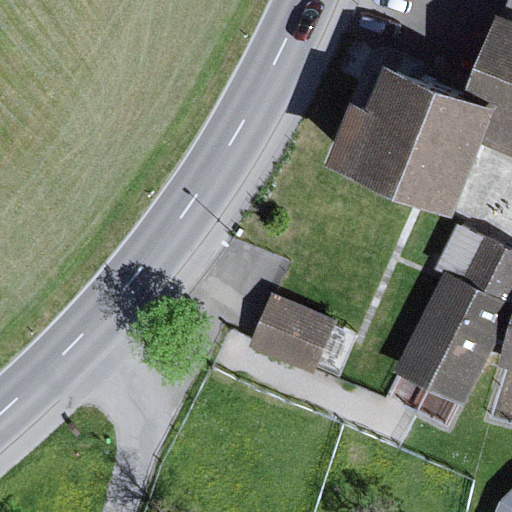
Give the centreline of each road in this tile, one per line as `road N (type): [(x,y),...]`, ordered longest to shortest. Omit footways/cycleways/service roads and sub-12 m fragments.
road 1 (tertiary): [(0,413),(88,333),(141,269),(275,68),(307,0)]
road 2 (track): [(88,333),(152,429),(118,511)]
